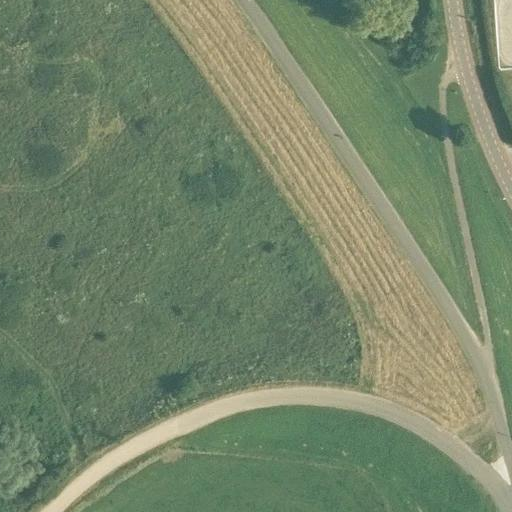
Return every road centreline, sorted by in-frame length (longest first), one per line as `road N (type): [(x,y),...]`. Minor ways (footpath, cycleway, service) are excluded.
road 1 (tertiary): [(511,469),(474,355),(243,0)]
road 2 (unclassified): [(511,508),(415,423),(374,405),(324,401),(264,402),(209,415),(123,456),(55,511)]
road 3 (tertiary): [(496,168),(462,89),(447,0)]
